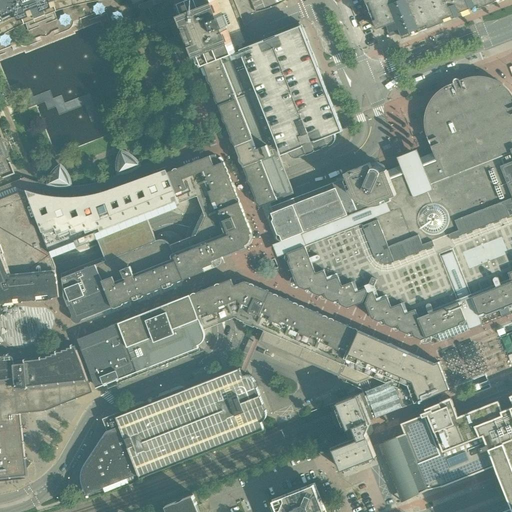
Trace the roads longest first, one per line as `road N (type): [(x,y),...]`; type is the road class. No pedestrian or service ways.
road 1 (tertiary): [(0,506),(46,485),(102,400),(216,353),(225,322),(200,229)]
road 2 (unclassified): [(0,280),(151,228),(200,229)]
road 3 (unknown): [(260,59),(287,133),(323,119),(302,59),(290,53)]
road 4 (tertiary): [(200,229),(213,207),(348,154)]
road 5 (unclassified): [(511,20),(366,73)]
road 6 (unclassified): [(371,89),(511,35)]
road 7 (unknown): [(47,483),(37,419),(102,400)]
